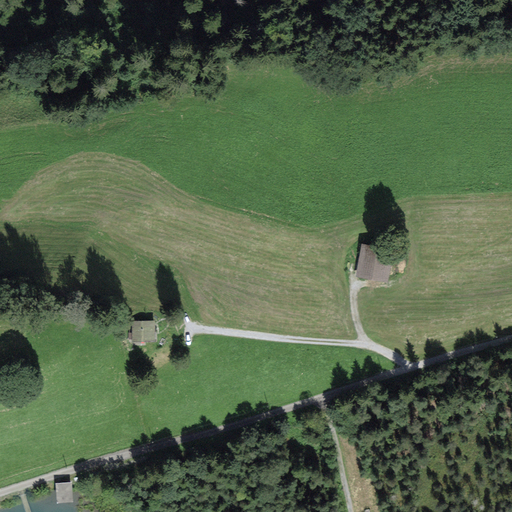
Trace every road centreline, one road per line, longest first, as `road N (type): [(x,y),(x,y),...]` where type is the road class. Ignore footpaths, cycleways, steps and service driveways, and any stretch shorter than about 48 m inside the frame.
road 1 (track): [(511,344),(0,492)]
road 2 (track): [(194,323),(368,345),(417,371)]
